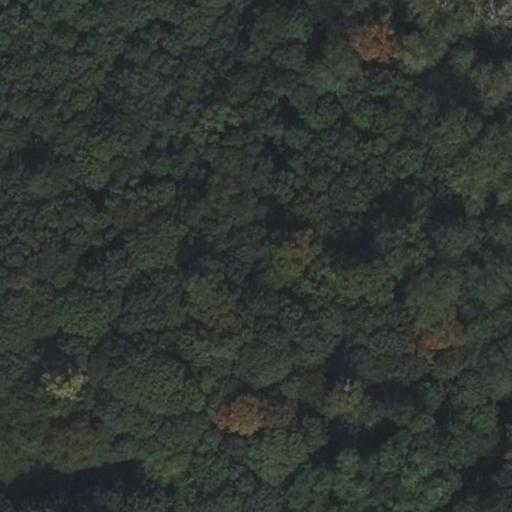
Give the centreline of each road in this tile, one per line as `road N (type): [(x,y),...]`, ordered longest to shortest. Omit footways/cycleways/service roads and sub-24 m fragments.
road 1 (track): [(182,480),(257,347),(352,216),(400,124),(447,0)]
road 2 (track): [(446,6),(0,231)]
